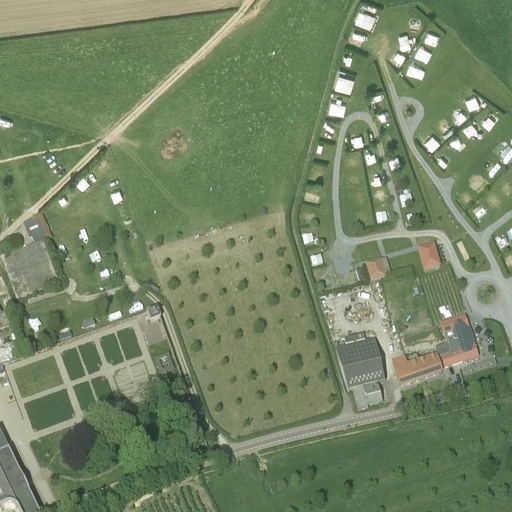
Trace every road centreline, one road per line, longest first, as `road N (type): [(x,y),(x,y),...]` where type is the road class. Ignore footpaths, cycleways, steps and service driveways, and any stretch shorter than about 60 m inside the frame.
road 1 (tertiary): [(81,511),(234,450),(511,378)]
road 2 (track): [(350,421),(291,217),(357,0)]
road 3 (track): [(102,142),(251,0)]
